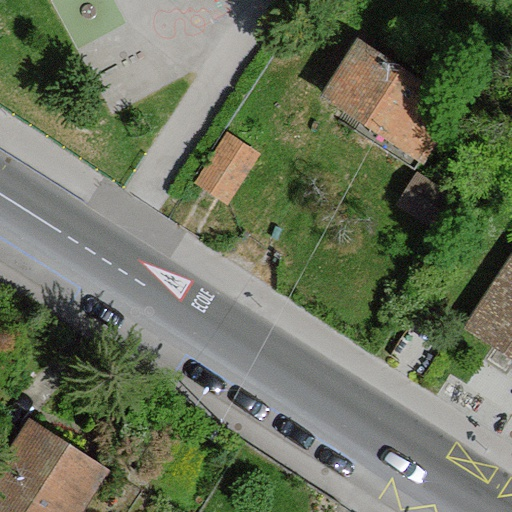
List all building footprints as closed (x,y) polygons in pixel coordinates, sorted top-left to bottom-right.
[(365,47),(332,97),(409,148),(443,98),(365,47)] [(257,155),(230,138),(202,182),(229,199),(257,155)] [(465,208),(424,179),(406,205),(448,234),(465,208)] [(511,272),(474,327),(511,354),(511,272)] [(82,511),(109,471),(46,430),(10,486),(0,479),(0,511),(82,511)]
